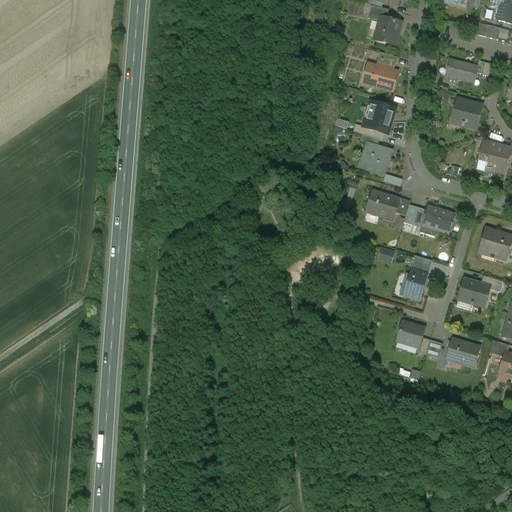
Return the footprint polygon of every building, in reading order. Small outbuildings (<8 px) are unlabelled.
[(511,20),(511,0),(491,0),(491,1),(500,4),(496,20),(511,24),(511,20)] [(389,11),(372,7),(368,19),(379,22),(380,19),(386,20),(389,11)] [(386,20),(380,19),(379,22),(374,40),(395,46),(397,37),(396,36),(399,24),(386,20)] [(487,26),(481,25),(478,36),(484,38),(487,26)] [(501,29),(487,26),(484,38),(498,41),(501,29)] [(397,58),(380,53),(377,64),(394,69),(397,58)] [(478,69),(450,62),(447,77),(474,84),(476,74),(478,69)] [(485,64),(479,62),(478,69),(476,74),(482,75),(485,64)] [(491,65),(485,64),(482,75),(488,77),(491,65)] [(497,67),(491,65),(488,77),(494,78),(497,67)] [(395,75),(369,67),(365,82),(391,90),(395,75)] [(483,108),(458,101),(454,120),(463,122),(462,126),(477,130),(483,108)] [(394,109),(370,102),(362,128),(384,134),(385,134),(390,117),(391,117),(394,109)] [(331,125),(346,130),(348,123),(334,118),(331,125)] [(384,134),(362,128),(360,135),(362,135),(379,140),(382,141),(384,134)] [(379,140),(362,135),(360,142),(365,143),(377,146),(379,140)] [(377,146),(365,143),(361,159),(369,161),(365,172),(385,178),(388,167),(387,166),(391,151),(392,152),(392,151),(377,146)] [(510,150),(484,143),(479,162),(491,165),(490,171),(504,175),(510,150)] [(399,200),(373,193),(367,213),(393,220),(395,214),(399,200)] [(399,200),(395,214),(406,217),(409,206),(410,202),(399,199),(399,200)] [(418,209),(409,206),(406,217),(404,224),(412,226),(418,209)] [(445,213),(428,208),(423,225),(440,230),(439,232),(448,235),(454,215),(445,213)] [(511,239),(511,237),(488,230),(482,253),(506,260),(510,247),(511,239)] [(376,260),(390,265),(395,252),(381,247),(376,260)] [(450,270),(417,259),(413,271),(444,281),(446,275),(448,276),(450,270)] [(433,278),(413,271),(404,300),(424,306),(433,278)] [(503,283),(483,277),(481,284),(489,287),(489,290),(500,293),(503,283)] [(481,284),(464,279),(458,300),(483,307),(489,290),(489,287),(481,284)] [(423,329),(403,323),(397,341),(409,345),(417,348),(423,329)] [(430,341),(422,339),(418,354),(426,356),(430,341)] [(442,345),(430,341),(426,356),(438,360),(442,345)] [(479,348),(452,341),(447,358),(453,360),(452,362),(473,368),(479,348)] [(508,346),(492,342),(489,354),(504,358),(505,353),(506,354),(508,346)] [(511,355),(506,354),(505,353),(504,358),(499,374),(511,377),(511,355)]
